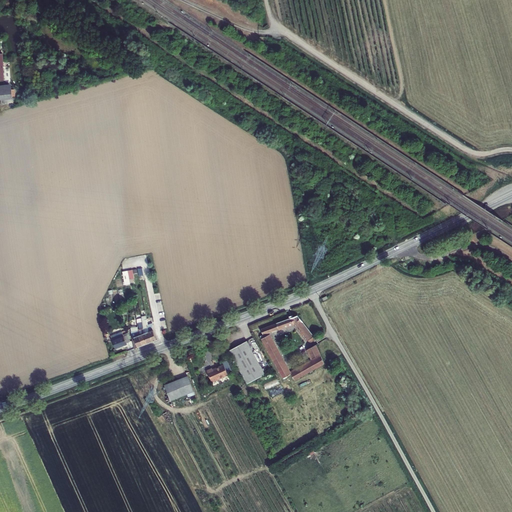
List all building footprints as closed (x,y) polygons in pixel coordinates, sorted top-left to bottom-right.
[(11,89),(0,90),(0,99),(12,99),(11,89)] [(122,270),(124,284),(134,283),(134,274),(137,273),(136,269),(122,270)] [(260,336),(272,359),(282,378),(290,374),(294,380),(313,370),(324,363),(320,355),(316,345),(308,349),(313,361),(291,373),(269,333),(294,323),(307,341),(309,340),(310,343),(316,339),(314,336),(298,315),(293,317),(292,316),(289,317),(290,318),(277,323),(261,329),(263,335),(260,336)] [(143,334),(147,344),(152,342),(148,332),(148,326),(147,327),(147,325),(148,325),(146,319),(141,320),(142,322),(143,329),(143,334)] [(139,336),(143,345),(147,344),(143,334),(143,329),(142,322),(139,323),(140,329),(138,329),(138,331),(139,336)] [(148,332),(152,342),(157,340),(154,334),(153,330),(152,324),(152,323),(148,325),(147,325),(147,327),(148,326),(148,332)] [(132,338),(134,349),(143,345),(139,336),(138,331),(131,332),(132,338)] [(127,335),(124,336),(122,332),(111,336),(116,349),(127,345),(126,343),(129,342),(127,335)] [(265,374),(247,341),(229,351),(247,384),(265,374)] [(212,382),(228,374),(224,365),(213,370),(212,369),(207,371),(212,382)] [(188,376),(164,385),(170,401),(194,391),(188,376)]
